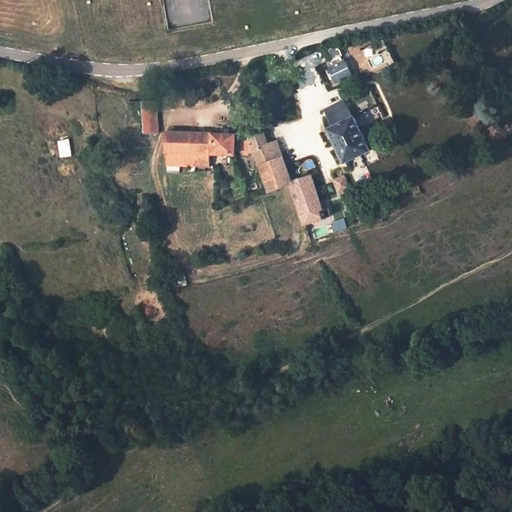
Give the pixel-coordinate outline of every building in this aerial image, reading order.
[(323,67),(334,88),(356,77),(345,56),(323,67)] [(159,134),(157,101),(142,101),(143,134),(159,134)] [(344,101),(325,111),(332,126),(327,129),(344,164),(372,150),(353,115),(352,115),(344,101)] [(165,154),(209,156),(209,132),(165,131),(165,154)] [(232,133),(209,132),(209,156),(236,156),(236,151),(232,151),(232,133)] [(248,138),(252,149),(268,143),(264,132),(248,138)] [(60,158),(71,156),(68,138),(56,140),(60,158)] [(252,149),(258,165),(281,157),(273,142),(268,143),(252,149)] [(267,193),(289,183),(292,183),(281,157),(258,165),(267,193)] [(324,210),(312,175),(292,183),(289,183),(305,226),(332,217),(329,209),(324,210)] [(345,177),(333,181),(337,194),(349,190),(345,177)] [(334,232),(346,228),(343,218),(331,223),(334,232)]
